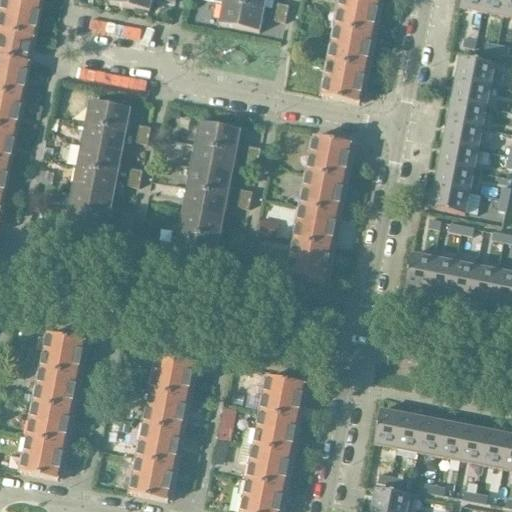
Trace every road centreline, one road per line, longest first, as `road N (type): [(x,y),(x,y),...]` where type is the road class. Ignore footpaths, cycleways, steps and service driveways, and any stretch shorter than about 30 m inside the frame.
road 1 (tertiary): [(357,348),(0,275)]
road 2 (residential): [(398,128),(163,81),(145,66),(60,51)]
road 3 (residential): [(357,348),(398,128)]
road 4 (residential): [(323,511),(357,348)]
road 5 (tertiary): [(511,376),(357,348)]
road 6 (residential): [(398,128),(424,0)]
